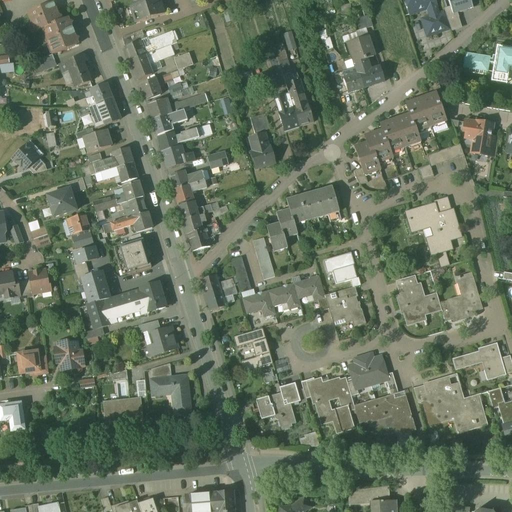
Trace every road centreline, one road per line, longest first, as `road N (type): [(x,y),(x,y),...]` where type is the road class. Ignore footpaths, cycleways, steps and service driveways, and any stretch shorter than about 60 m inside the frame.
road 1 (tertiary): [(182,273),(91,0)]
road 2 (residential): [(243,469),(0,492)]
road 3 (residential): [(494,314),(459,186),(436,184),(355,210)]
road 4 (residential): [(333,143),(504,0)]
road 5 (tertiary): [(243,469),(182,273)]
road 6 (residential): [(182,273),(199,268),(293,172),(333,143)]
road 7 (residential): [(411,471),(243,469)]
road 8 (residential): [(355,210),(392,339)]
road 9 (residential): [(392,339),(415,353),(482,333),(494,314)]
